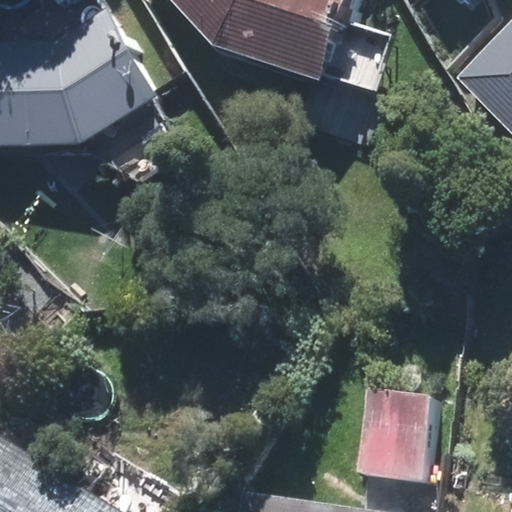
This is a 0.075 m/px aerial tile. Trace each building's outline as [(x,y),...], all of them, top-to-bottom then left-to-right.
[(180,0),(227,49),(336,84),(363,0),(180,0)] [(0,49),(0,152),(90,151),(168,102),(117,20),(72,48),(0,49)] [(439,403),(379,395),(369,474),(430,481),(439,403)] [(127,511),(0,432),(0,511),(127,511)] [(351,511),(258,498),(255,511),(351,511)]
